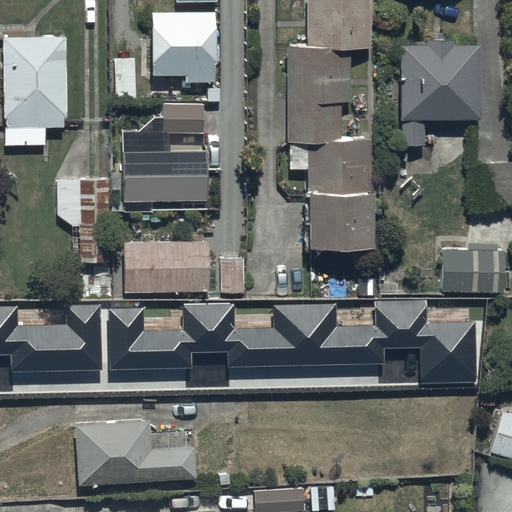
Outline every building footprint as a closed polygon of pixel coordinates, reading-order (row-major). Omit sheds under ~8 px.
[(368,0),(303,0),(304,44),(284,44),(284,140),(287,140),(287,167),(304,167),(304,244),(369,244),(369,137),(338,137),(338,99),(348,99),(348,46),(369,46),(368,0)] [(211,9),(148,10),(148,24),(147,24),(147,61),(150,61),(150,73),(180,73),(180,80),(182,79),(182,80),(212,80),(212,23),(211,23),(211,9)] [(63,115),(63,34),(35,35),(35,30),(25,30),(25,34),(0,34),(0,83),(0,143),(43,142),(43,124),(61,124),(61,115),(63,115)] [(406,42),(397,42),(396,116),(398,116),(398,143),(406,143),(406,150),(402,150),(402,159),(405,159),(405,163),(427,163),(427,142),(437,142),(437,117),(476,117),(476,42),(450,42),(450,34),(422,34),(422,41),(422,40),(421,40),(420,39),(419,39),(418,39),(417,39),(416,39),(415,39),(414,39),(413,39),(412,39),(411,39),(410,40),(409,40),(408,40),(408,41),(407,41),(407,42),(406,42)] [(133,56),(112,56),(112,101),(133,100),(133,56)] [(200,101),(160,101),(160,130),(171,130),(171,145),(192,145),(192,130),(200,130),(200,101)] [(204,148),(119,148),(119,198),(122,198),(122,210),(150,210),(149,198),(204,198),(204,148)] [(511,161),(469,162),(470,203),(511,202),(511,161)] [(106,299),(106,176),(55,177),(55,213),(71,224),(71,298),(106,299)] [(205,238),(121,239),(121,290),(206,289),(205,238)] [(500,247),(439,248),(439,289),(500,289),(500,247)] [(241,291),(241,255),(218,255),(218,291),(241,291)] [(303,309),(241,309),(241,352),(303,352),(303,309)] [(185,310),(145,310),(145,339),(185,339),(185,310)] [(83,329),(0,329),(0,386),(84,386),(84,365),(102,365),(101,345),(83,346),(83,329)] [(511,458),(511,414),(500,411),(488,451),(511,458)] [(145,417),(71,422),(74,482),(192,476),(191,444),(148,445),(145,417)] [(300,485),(251,486),(251,510),(300,508),(300,485)]
